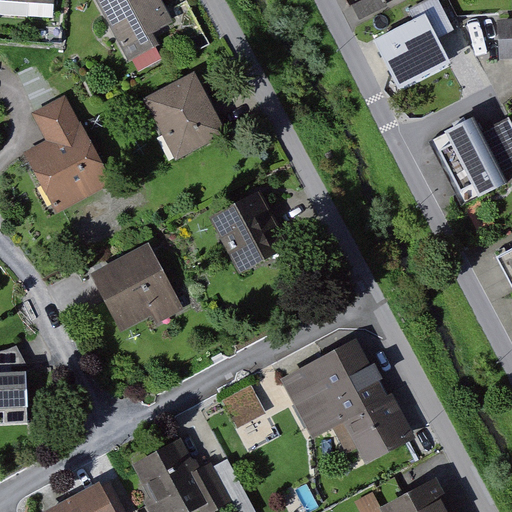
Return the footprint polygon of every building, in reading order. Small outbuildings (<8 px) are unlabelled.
[(175,26),(160,0),(106,0),(135,49),(175,26)] [(352,0),(361,14),(383,0),(352,0)] [(476,56),(445,4),(384,40),(414,92),(476,56)] [(511,20),(503,21),(506,60),(511,59),(511,20)] [(230,137),(197,77),(150,102),(183,163),(230,137)] [(112,185),(67,100),(40,114),(54,140),(31,153),(62,212),(112,185)] [(481,123),(445,142),(478,204),(511,185),(511,123),(488,136),(481,123)] [(291,250),(263,197),(219,221),(247,274),(291,250)] [(179,302),(149,250),(100,278),(130,330),(179,302)] [(412,440),(362,343),(291,380),(320,435),(350,419),(371,461),(412,440)] [(33,373),(0,373),(0,412),(34,412),(33,373)] [(255,387),(225,399),(237,427),(267,415),(255,387)] [(206,471),(189,441),(142,468),(166,511),(189,511),(199,507),(201,511),(239,511),(248,507),(222,462),(206,471)] [(129,511),(113,481),(56,511),(129,511)] [(458,511),(441,482),(399,506),(402,511),(458,511)]
